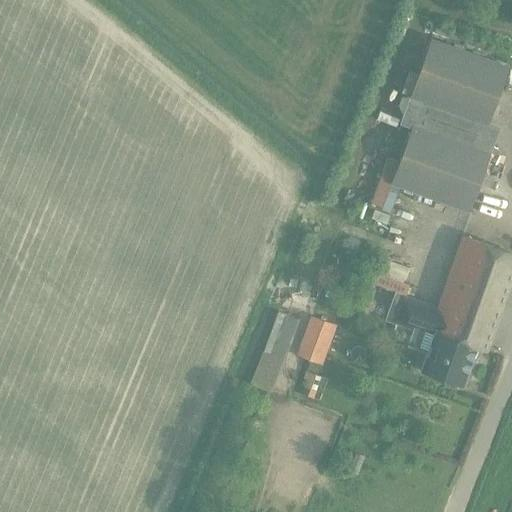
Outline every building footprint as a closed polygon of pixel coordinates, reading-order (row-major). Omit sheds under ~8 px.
[(511,68),(436,39),(414,96),(489,125),(511,68)] [(415,125),(394,182),(468,211),(490,154),(415,125)] [(511,273),(511,253),(466,237),(440,312),(404,300),(397,319),(416,326),(414,330),(409,345),(427,352),(421,371),(463,385),(476,347),(485,350),(511,273)] [(264,351),(250,384),(271,392),(300,320),(288,316),(280,312),(264,351)] [(320,363),(334,325),(313,318),(299,355),(320,363)] [(307,396),(311,398),(313,399),(316,391),(323,393),(328,379),(306,371),(303,378),(307,380),(305,387),(309,389),(307,396)]
